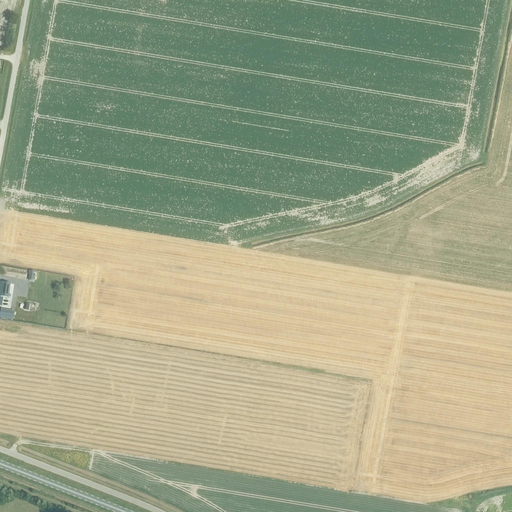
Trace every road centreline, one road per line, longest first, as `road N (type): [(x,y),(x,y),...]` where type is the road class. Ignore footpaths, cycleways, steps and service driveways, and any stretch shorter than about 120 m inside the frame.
road 1 (track): [(0,322),(511,406)]
road 2 (unclassified): [(0,449),(159,511)]
road 3 (unclassified): [(0,151),(27,0)]
road 4 (primary): [(0,463),(122,511)]
